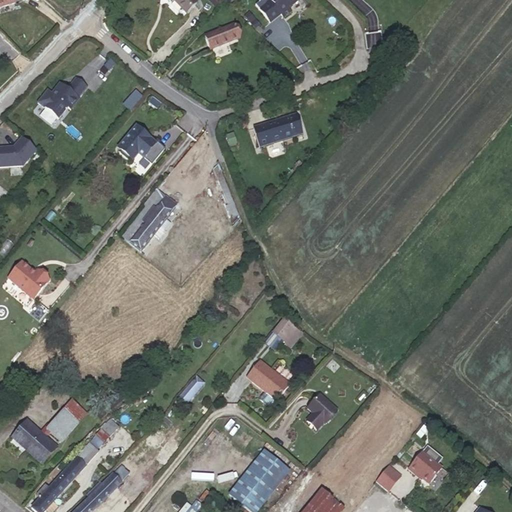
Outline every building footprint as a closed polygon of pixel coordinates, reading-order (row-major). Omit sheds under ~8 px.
[(196,4),(192,0),(172,0),(186,14),(196,4)] [(268,0),(271,3),(261,12),(271,24),(282,15),(285,18),(292,11),(289,8),(298,0),(268,0)] [(257,22),(253,26),(259,32),(263,29),(257,22)] [(234,26),(205,38),(210,50),(239,39),(234,26)] [(87,89),(76,80),(67,91),(63,88),(55,97),(52,95),(47,91),(37,104),(58,120),(67,109),(70,111),(78,100),(87,89)] [(63,88),(60,85),(52,95),(55,97),(63,88)] [(73,118),(67,113),(60,123),(65,128),(73,118)] [(292,131),(300,128),(296,115),(253,129),(259,148),(294,137),(292,131)] [(84,121),(81,118),(69,133),(73,136),(84,121)] [(135,128),(118,149),(121,151),(119,153),(127,160),(129,158),(132,161),(138,154),(151,165),(165,149),(152,139),(151,140),(135,128)] [(302,135),(300,128),(292,131),(294,137),(302,135)] [(37,152),(22,138),(12,150),(8,150),(8,149),(0,149),(0,168),(23,168),(37,152)] [(199,150),(194,146),(188,153),(193,158),(199,150)] [(230,215),(237,212),(218,165),(214,169),(229,205),(227,206),(230,215)] [(25,180),(18,175),(6,191),(13,196),(25,180)] [(122,239),(140,253),(153,235),(159,239),(164,233),(164,230),(168,224),(164,220),(176,205),(156,191),(144,207),(146,209),(122,239)] [(35,276),(21,265),(8,282),(34,302),(49,283),(37,273),(35,276)] [(286,345),(298,331),(284,320),(272,334),(286,345)] [(302,335),(298,331),(286,345),(291,349),(302,335)] [(278,355),(286,345),(272,334),(264,344),(278,355)] [(289,386),(259,362),(246,378),(276,402),(289,386)] [(186,391),(193,397),(203,384),(196,378),(186,391)] [(100,419),(125,397),(119,389),(92,411),(100,419)] [(186,404),(193,397),(186,391),(179,398),(186,404)] [(336,412),(323,400),(322,401),(318,398),(307,409),(313,415),(306,422),(316,431),(323,424),(324,425),(336,412)] [(72,401),(63,410),(77,423),(85,413),(72,401)] [(77,423),(63,410),(49,427),(47,425),(39,434),(26,422),(12,438),(42,464),(56,449),(45,438),(50,433),(61,443),(77,423)] [(96,436),(104,443),(118,429),(110,421),(105,425),(104,424),(100,429),(101,430),(96,436)] [(97,451),(104,443),(96,436),(89,444),(97,451)] [(98,452),(97,451),(89,444),(49,489),(45,485),(37,495),(41,498),(32,509),(35,511),(44,511),(45,511),(53,502),(60,495),(59,495),(98,452)] [(228,496),(248,511),(257,511),(289,472),(264,451),(228,496)] [(439,470),(420,453),(406,469),(413,475),(414,474),(426,485),(439,470)] [(102,485),(100,482),(87,495),(89,498),(75,511),(92,511),(121,484),(121,483),(132,472),(127,466),(126,467),(123,465),(113,475),(102,485)] [(399,477),(387,467),(375,483),(387,492),(399,477)] [(327,483),(320,491),(336,504),(343,496),(327,483)] [(330,511),(336,504),(320,491),(303,511),(330,511)] [(53,511),(58,507),(53,502),(45,511),(46,511),(53,511)] [(198,511),(202,507),(197,503),(189,511),(198,511)]
